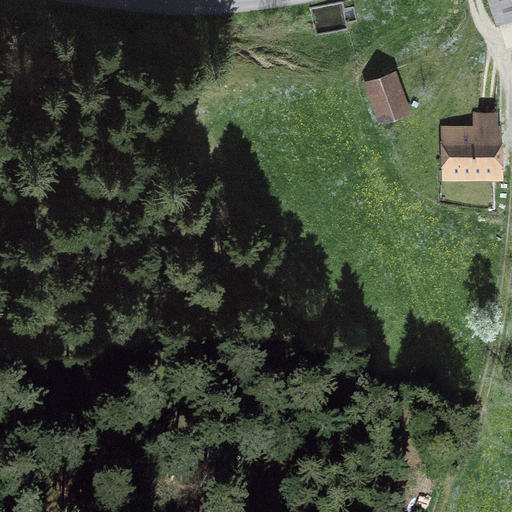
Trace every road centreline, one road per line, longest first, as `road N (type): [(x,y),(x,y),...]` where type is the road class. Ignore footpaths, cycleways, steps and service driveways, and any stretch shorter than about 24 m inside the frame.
road 1 (track): [(511,220),(444,511)]
road 2 (track): [(105,0),(188,7),(275,0)]
